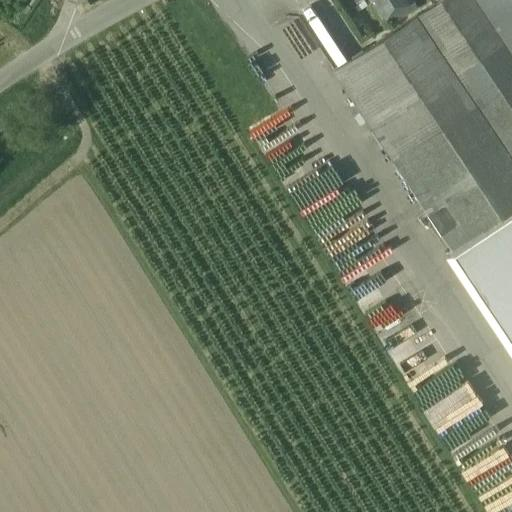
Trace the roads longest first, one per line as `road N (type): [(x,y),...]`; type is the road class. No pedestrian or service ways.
road 1 (unknown): [(221,0),(511,403)]
road 2 (unclassified): [(0,86),(55,45),(148,0)]
